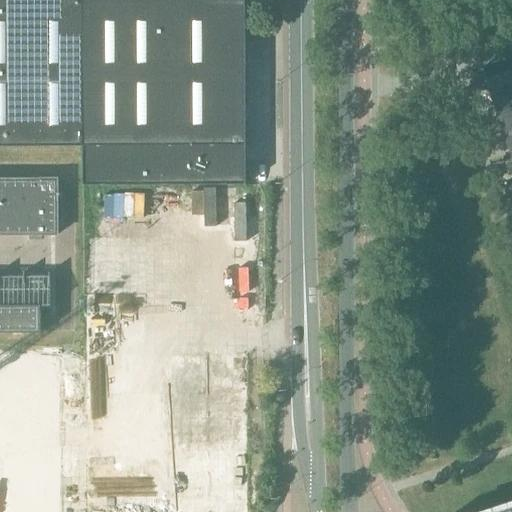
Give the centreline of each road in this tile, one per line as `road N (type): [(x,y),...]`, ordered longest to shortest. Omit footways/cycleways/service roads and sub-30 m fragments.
road 1 (secondary): [(295,0),(300,433),(318,511)]
road 2 (secondary): [(347,511),(342,0)]
